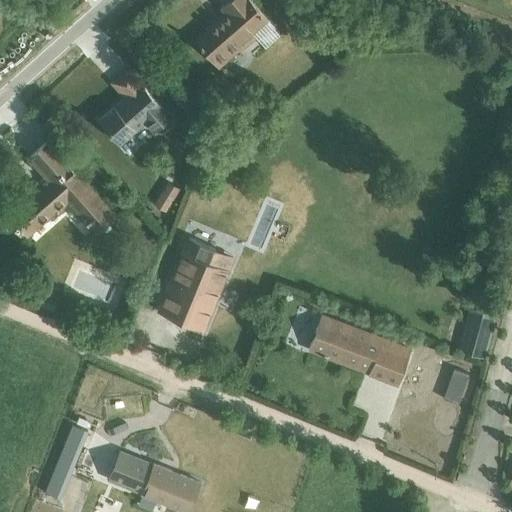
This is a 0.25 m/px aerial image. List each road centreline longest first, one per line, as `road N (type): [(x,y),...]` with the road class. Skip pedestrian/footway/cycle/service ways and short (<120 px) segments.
road 1 (residential): [(511,511),(0,302)]
road 2 (residential): [(0,104),(117,0)]
